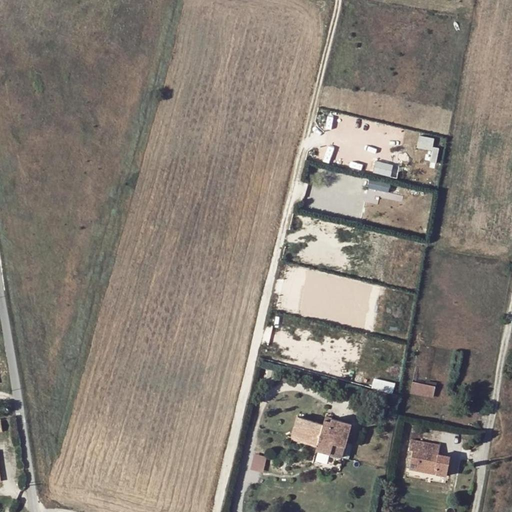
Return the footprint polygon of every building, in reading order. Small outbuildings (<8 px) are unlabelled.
[(419,134),(416,145),(434,150),(437,139),(419,134)] [(391,174),(392,163),(376,160),(374,171),(391,174)] [(388,191),(390,181),(369,176),(367,187),(388,191)] [(276,373),(267,371),(264,384),(272,386),(276,373)] [(395,385),(374,380),(371,389),(392,394),(395,385)] [(411,394),(432,398),(435,386),(413,381),(411,394)] [(315,451),(329,455),(332,448),(342,452),(351,424),(332,418),(331,422),(329,427),(322,425),(296,418),(291,437),(317,445),(315,451)] [(437,469),(436,475),(445,477),(450,456),(440,456),(429,453),(431,443),(410,439),(408,450),(412,451),(408,470),(425,473),(426,467),(437,469)] [(429,453),(440,456),(442,445),(431,443),(429,453)] [(332,448),(329,455),(340,458),(342,452),(332,448)] [(266,459),(253,455),(249,471),(262,474),(266,459)] [(426,467),(425,473),(436,475),(437,469),(426,467)]
